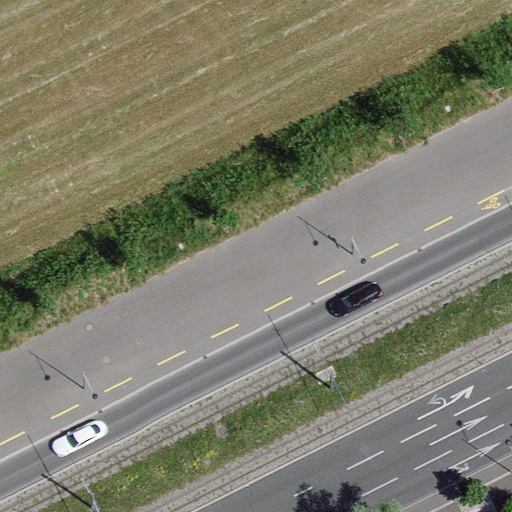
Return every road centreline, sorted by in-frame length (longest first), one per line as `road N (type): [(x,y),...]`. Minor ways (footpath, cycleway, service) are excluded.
road 1 (secondary): [(511,222),(0,479)]
road 2 (secondary): [(302,511),(511,408)]
